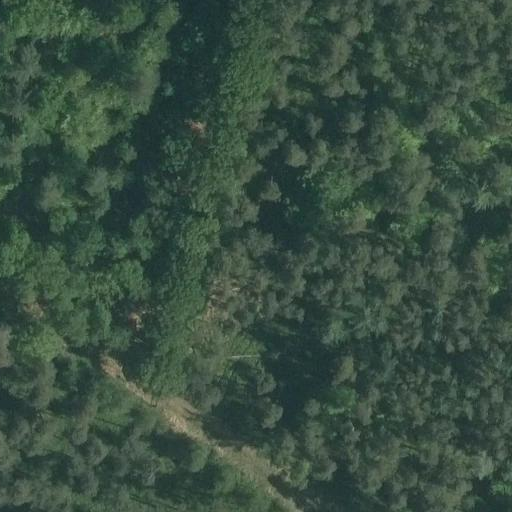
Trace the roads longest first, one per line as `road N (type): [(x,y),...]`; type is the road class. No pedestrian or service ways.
road 1 (track): [(316,511),(144,373)]
road 2 (track): [(144,373),(0,268)]
